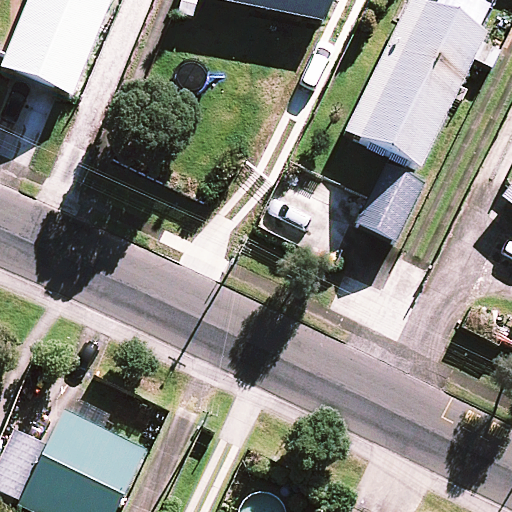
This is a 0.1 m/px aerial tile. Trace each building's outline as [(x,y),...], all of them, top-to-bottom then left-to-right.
[(24,0),(0,55),(0,73),(69,104),(114,0),(24,0)] [(329,0),(206,0),(206,3),(325,26),(329,0)] [(494,15),(462,0),(411,0),(345,136),(389,158),(356,226),(392,244),(424,179),(416,176),(494,15)] [(230,36),(179,26),(174,51),(225,61),(230,36)] [(511,185),(500,201),(511,210),(511,185)] [(45,452),(12,436),(0,459),(0,499),(25,511),(115,511),(142,458),(62,418),(45,452)]
